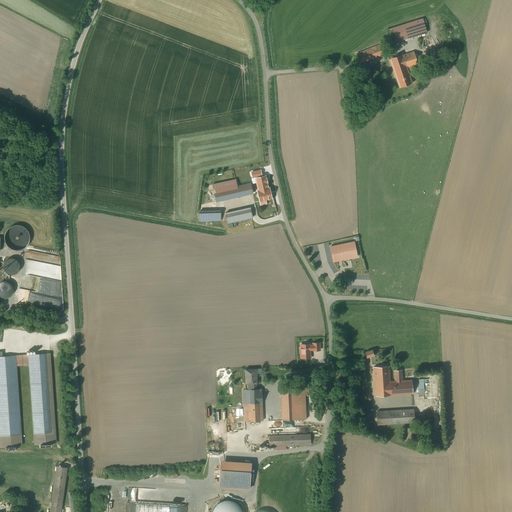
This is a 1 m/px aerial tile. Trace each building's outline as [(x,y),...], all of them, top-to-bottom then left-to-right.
[(428,34),(422,18),(385,29),(389,44),(428,34)] [(382,43),(355,53),(359,64),(386,54),(382,43)] [(390,59),(394,72),(407,68),(418,64),(414,51),(390,59)] [(412,83),(407,68),(394,72),(400,87),(412,83)] [(228,181),(212,185),(216,201),(255,193),(254,186),(251,186),(250,184),(237,187),(233,169),(225,171),(228,181)] [(262,178),(253,180),(254,186),(255,193),(257,199),(267,197),(262,178)] [(250,208),(225,214),(227,224),(252,219),(250,208)] [(220,210),(199,211),(199,223),(220,222),(220,210)] [(25,230),(20,227),(16,227),(12,228),(9,230),(7,233),(5,239),(6,243),(9,248),(12,250),(17,251),(20,251),(24,249),(27,246),(28,244),(29,240),(29,236),(28,233),(25,230)] [(354,242),(330,247),(333,261),(357,256),(354,242)] [(9,258),(6,259),(4,260),(3,262),(2,266),(2,269),(3,271),(5,273),(8,274),(10,275),(13,274),(16,273),(18,271),(19,269),(19,266),(18,263),(17,260),(14,258),(12,258),(9,258)] [(3,282),(1,282),(0,282),(0,295),(3,297),(6,297),(8,296),(10,295),(11,293),(12,289),(12,287),(10,285),(8,283),(6,282),(3,282)] [(300,342),(300,358),(311,358),(311,350),(321,350),(320,342),(300,342)] [(374,350),(363,353),(366,359),(376,356),(374,350)] [(50,353),(28,355),(35,445),(40,445),(51,444),(56,443),(50,353)] [(16,356),(0,357),(0,441),(0,447),(6,447),(16,446),(22,446),(16,356)] [(375,382),(390,381),(389,366),(374,367),(375,382)] [(250,383),(256,383),(257,383),(256,369),(245,370),(246,383),(250,383)] [(395,381),(390,381),(375,382),(376,396),(413,394),(412,380),(403,381),(402,370),(394,370),(395,381)] [(417,379),(417,393),(425,393),(424,386),(430,386),(429,378),(417,379)] [(256,390),(256,383),(250,383),(250,385),(249,385),(249,390),(243,390),(244,421),(262,421),(261,389),(256,390)] [(309,387),(280,389),(281,421),(306,420),(305,395),(310,395),(309,387)] [(414,409),(375,411),(376,426),(415,423),(414,409)] [(310,434),(269,435),(269,447),(311,446),(310,434)] [(252,464),(221,460),(218,487),(249,490),(252,464)] [(60,511),(67,468),(57,466),(50,511),(60,511)] [(233,501),(226,500),(219,502),(214,507),(212,511),(241,511),(241,508),(237,504),(233,501)]
